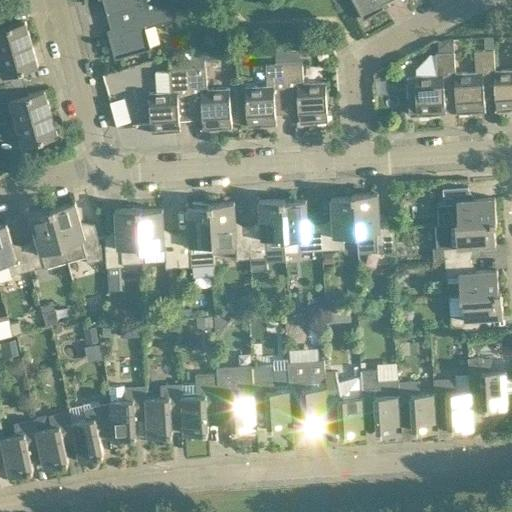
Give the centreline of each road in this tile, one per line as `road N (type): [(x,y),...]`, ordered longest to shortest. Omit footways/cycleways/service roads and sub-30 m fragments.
road 1 (residential): [(511,453),(197,475),(0,506)]
road 2 (residential): [(100,161),(360,150)]
road 3 (residential): [(360,150),(359,58),(464,0)]
road 4 (residential): [(56,0),(100,161)]
road 5 (residential): [(360,150),(511,144)]
